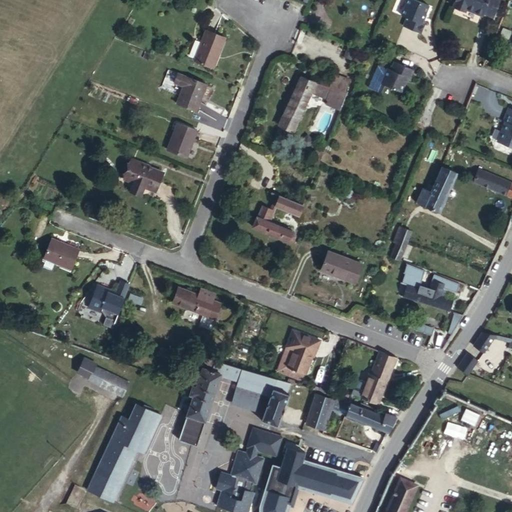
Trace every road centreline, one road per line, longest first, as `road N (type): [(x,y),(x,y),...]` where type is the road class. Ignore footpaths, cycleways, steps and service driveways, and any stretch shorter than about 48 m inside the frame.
road 1 (residential): [(185,263),(276,19),(238,0)]
road 2 (residential): [(445,368),(185,263)]
road 3 (secondary): [(360,511),(445,368)]
road 4 (secondary): [(445,368),(511,254)]
road 5 (residential): [(185,263),(71,225)]
